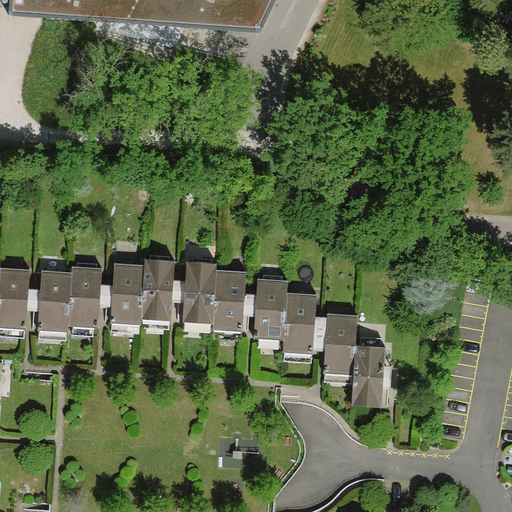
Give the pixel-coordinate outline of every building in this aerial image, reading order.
[(275,0),(11,0),(10,14),(262,32),(275,0)] [(148,267),(145,316),(174,320),(177,262),(149,260),(148,267)] [(191,262),(188,321),(218,322),(220,272),(220,265),(191,262)] [(118,265),(116,321),(144,323),(145,316),(148,267),(118,265)] [(75,275),(71,325),(101,326),(104,271),(75,268),(75,275)] [(32,272),(3,269),(0,319),(0,326),(29,328),(32,272)] [(75,275),(46,272),(42,329),(71,331),(71,325),(75,275)] [(249,274),(220,272),(218,322),(217,329),(246,330),(249,274)] [(292,282),(262,281),(259,336),(289,338),(291,295),(292,282)] [(320,296),(291,295),(289,338),(289,351),(316,352),(320,296)] [(361,317),(333,316),(329,372),(358,374),(360,347),(361,317)] [(388,349),(360,347),(358,374),(356,404),(384,406),(388,349)]
